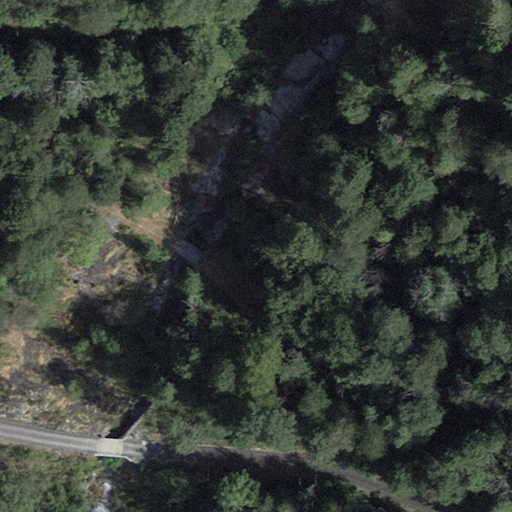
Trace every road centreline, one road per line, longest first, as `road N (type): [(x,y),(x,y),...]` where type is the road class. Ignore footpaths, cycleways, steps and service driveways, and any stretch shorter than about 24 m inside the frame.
road 1 (track): [(484,511),(204,260),(0,149)]
road 2 (unclassified): [(0,431),(290,463),(366,482),(428,511)]
